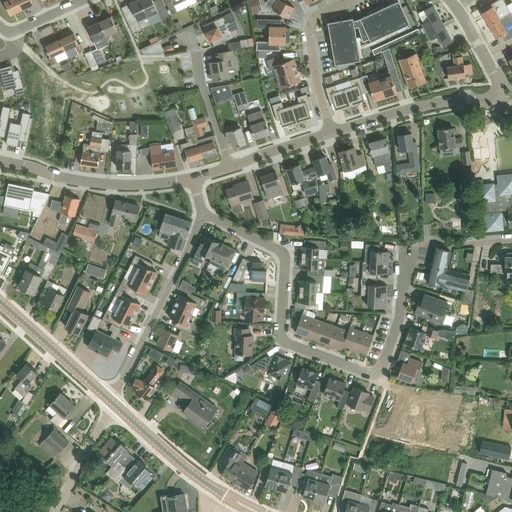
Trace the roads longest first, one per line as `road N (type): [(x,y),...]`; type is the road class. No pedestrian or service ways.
road 1 (residential): [(376,372),(280,337),(284,255),(202,214)]
road 2 (residential): [(110,399),(202,214)]
road 3 (residential): [(193,177),(120,184),(0,160)]
road 4 (tertiary): [(255,511),(227,498),(110,399)]
road 5 (residential): [(331,131),(434,102),(498,99)]
road 6 (residential): [(331,131),(308,30),(319,13),(349,0)]
road 7 (tertiary): [(110,399),(0,299)]
road 8 (residential): [(407,249),(399,316),(376,372)]
road 9 (residential): [(51,511),(110,399)]
